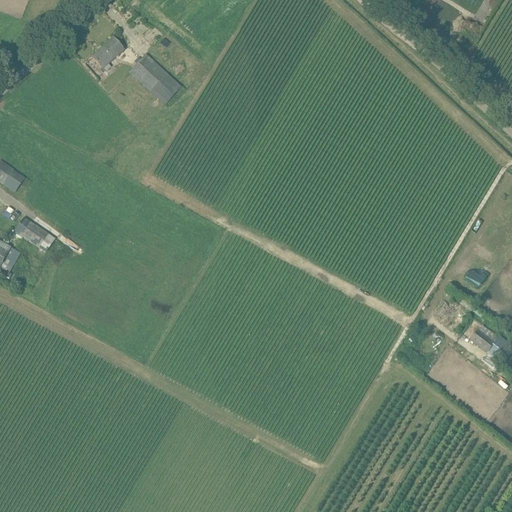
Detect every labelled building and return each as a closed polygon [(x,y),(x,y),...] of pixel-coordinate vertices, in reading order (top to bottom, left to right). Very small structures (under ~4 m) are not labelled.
[(123,51),(120,47),(113,39),(101,50),(102,51),(92,59),(102,70),(123,51)] [(165,106),(181,89),(145,56),(129,73),(165,106)] [(0,183),(4,186),(13,172),(0,162),(0,183)] [(46,255),(55,241),(45,234),(35,247),(46,255)] [(0,242),(0,269),(11,249),(0,242)] [(504,351),(495,344),(499,340),(483,327),(472,342),(488,354),(490,352),(503,362),(511,350),(511,346),(509,344),(504,351)]
